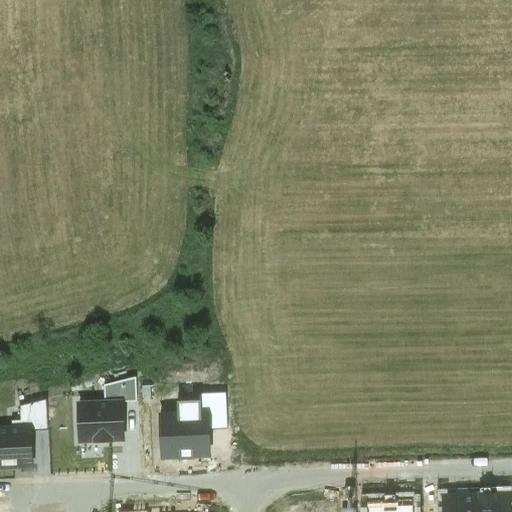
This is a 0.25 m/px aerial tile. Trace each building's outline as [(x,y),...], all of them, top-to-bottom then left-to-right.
[(106,401),(123,401),(136,400),(135,379),(105,386),(106,401)] [(207,415),(207,430),(228,429),(227,394),(199,395),(199,402),(200,416),(207,415)] [(30,432),(49,431),(47,400),(20,407),(21,420),(11,421),(12,429),(30,428),(30,432)] [(80,442),(124,441),(123,401),(106,401),(79,402),(80,442)] [(192,455),(208,454),(207,430),(207,415),(200,416),(199,402),(179,403),(179,415),(162,416),(164,456),(181,455),(181,458),(192,458),(192,455)] [(0,429),(0,467),(32,466),(30,432),(30,428),(12,429),(0,429)]
